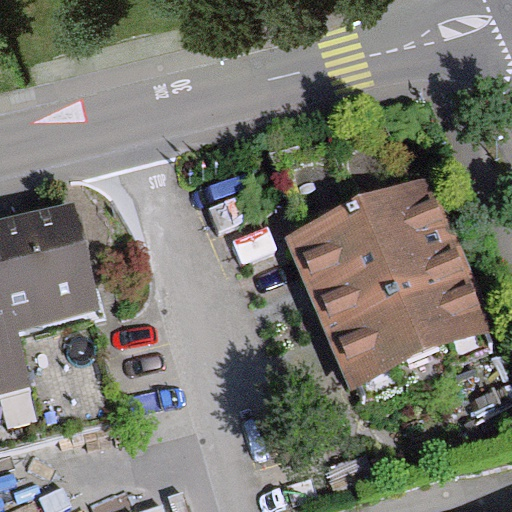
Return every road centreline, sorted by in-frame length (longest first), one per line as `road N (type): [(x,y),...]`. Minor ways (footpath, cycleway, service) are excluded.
road 1 (unclassified): [(0,149),(346,59),(511,27)]
road 2 (track): [(404,0),(432,42),(511,242)]
